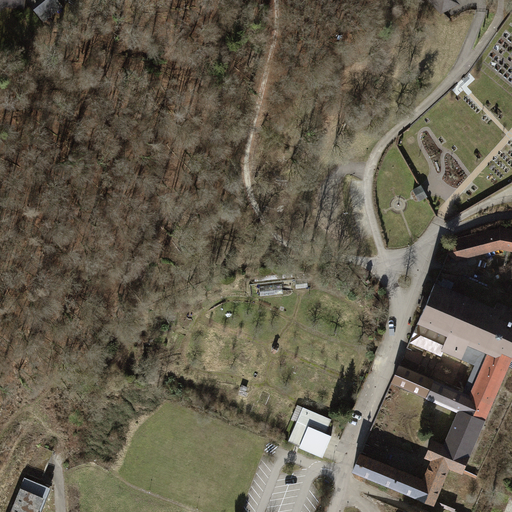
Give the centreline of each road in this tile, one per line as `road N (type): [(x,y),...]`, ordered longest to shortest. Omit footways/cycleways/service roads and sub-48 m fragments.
road 1 (track): [(276,0),(263,102),(248,139),(248,196),(266,227),(302,247)]
road 2 (residential): [(333,511),(405,314)]
